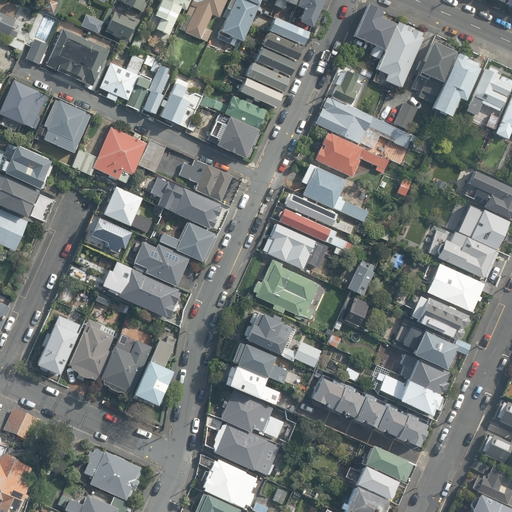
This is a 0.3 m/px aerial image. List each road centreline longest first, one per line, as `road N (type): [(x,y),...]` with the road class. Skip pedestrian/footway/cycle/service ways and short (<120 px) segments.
road 1 (residential): [(264,182),(214,300),(186,451)]
road 2 (residential): [(264,182),(36,77)]
road 3 (residential): [(423,511),(511,315)]
road 4 (residential): [(350,0),(264,182)]
road 5 (residential): [(2,378),(186,451)]
road 6 (residential): [(2,378),(75,207)]
